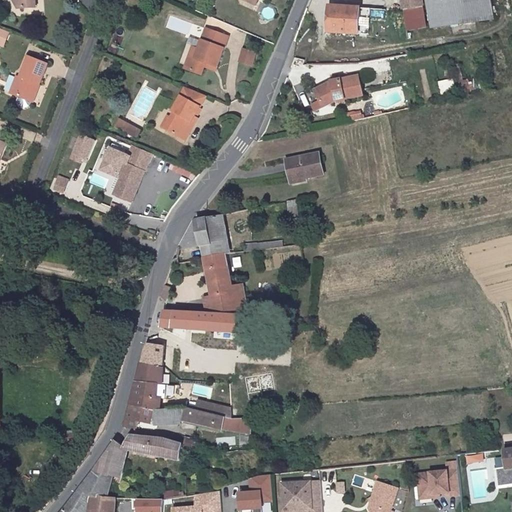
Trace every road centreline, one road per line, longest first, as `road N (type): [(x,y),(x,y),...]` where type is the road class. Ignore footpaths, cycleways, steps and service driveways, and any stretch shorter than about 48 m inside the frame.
road 1 (residential): [(163,256),(28,204),(100,9)]
road 2 (unclassified): [(163,256),(193,198),(254,114),(300,0)]
road 3 (unclassified): [(57,511),(112,428),(163,256)]
